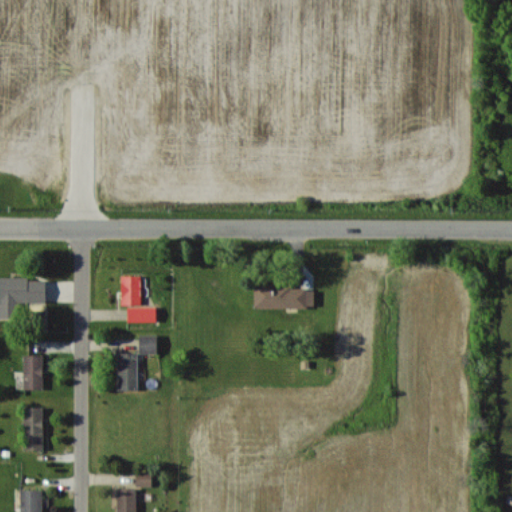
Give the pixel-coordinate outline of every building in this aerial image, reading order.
[(142,275),(122,275),(122,304),(141,305),(142,275)] [(0,317),(18,318),(18,301),(46,302),(47,278),(0,277),(0,317)] [(255,307),(315,308),(315,286),(255,285),(255,307)] [(128,321),(157,321),(157,306),(128,306),(128,321)] [(158,335),(140,334),(140,353),(158,353),(158,335)] [(118,390),(138,390),(138,352),(119,352),(118,390)] [(24,354),(24,389),(43,389),(44,355),(24,354)] [(44,449),(44,406),(25,406),(25,449),(44,449)] [(153,486),(153,471),(137,471),(136,486),(153,486)] [(117,511),(136,511),(137,488),(118,487),(117,511)] [(43,511),(43,489),(21,489),(20,511),(43,511)]
